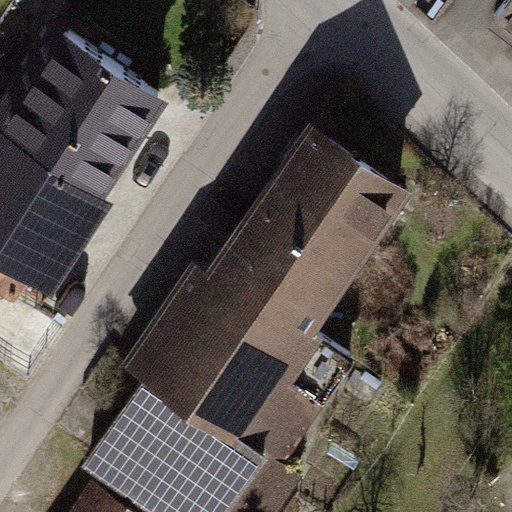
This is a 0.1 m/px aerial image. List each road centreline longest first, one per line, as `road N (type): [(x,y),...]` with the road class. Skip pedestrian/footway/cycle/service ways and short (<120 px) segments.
road 1 (residential): [(0,462),(310,0)]
road 2 (residential): [(511,158),(341,0)]
